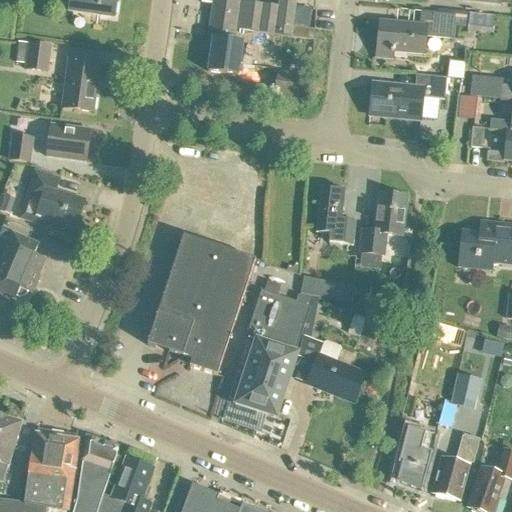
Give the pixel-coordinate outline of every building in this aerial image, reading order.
[(70,0),(69,13),(114,20),(117,0),(70,0)] [(212,7),(207,40),(208,40),(208,41),(212,42),(213,41),(233,43),(235,32),(252,34),(313,42),(313,32),(294,30),(296,13),(239,6),(239,0),(200,0),(200,5),(212,7)] [(378,23),(374,61),(392,62),(393,56),(424,59),(426,40),(452,42),(454,17),(420,14),(419,26),(378,23)] [(210,53),(207,74),(237,78),(241,45),(251,47),(252,36),(313,44),(313,42),(252,34),(235,32),(233,43),(213,41),(212,42),(208,41),(208,40),(207,40),(205,52),(210,53)] [(47,76),(51,48),(18,44),(15,65),(25,66),(24,72),(47,76)] [(69,62),(63,111),(93,115),(100,66),(69,62)] [(304,77),(276,73),(273,101),(300,104),(304,77)] [(372,86),(368,118),(419,123),(422,100),(443,102),(445,81),(417,78),(416,91),(372,86)] [(500,102),(501,87),(491,87),(490,101),(500,102)] [(511,94),(511,95),(511,88),(501,87),(500,102),(499,103),(511,104),(511,94)] [(478,118),(480,98),(463,96),(460,116),(478,118)] [(490,122),(489,132),(506,134),(506,133),(511,133),(511,109),(511,124),(490,122)] [(51,128),(47,159),(86,165),(91,133),(51,128)] [(482,151),(483,131),(472,130),(470,150),(482,151)] [(487,154),(486,164),(504,165),(504,163),(511,164),(511,133),(506,133),(506,134),(504,155),(487,154)] [(12,137),(8,164),(30,167),(34,140),(12,137)] [(34,174),(19,220),(40,227),(41,223),(75,234),(85,202),(56,193),(60,182),(34,174)] [(353,248),(352,247),(355,223),(341,222),(344,193),(346,194),(346,192),(321,190),(316,235),(329,237),(328,246),(353,249),(353,248)] [(362,232),(359,255),(382,259),(385,237),(401,239),(405,199),(378,196),(373,233),(362,232)] [(203,221),(200,232),(216,237),(219,226),(203,221)] [(460,234),(457,270),(492,274),(493,266),(511,267),(511,227),(480,224),(478,236),(460,234)] [(12,236),(0,264),(0,296),(15,303),(17,299),(19,300),(25,298),(27,295),(30,296),(44,262),(34,258),(38,248),(12,236)] [(183,239),(147,348),(155,350),(156,346),(169,351),(168,355),(191,363),(189,369),(216,378),(255,263),(183,239)] [(295,356),(310,310),(309,309),(312,301),(298,298),(295,305),(261,293),(245,341),(247,342),(239,368),(252,373),(249,380),(236,376),(228,402),(235,405),(235,407),(275,420),(296,356),(295,356)] [(317,358),(306,388),(353,407),(365,376),(317,358)] [(456,406),(444,403),(438,427),(449,430),(456,406)] [(0,483),(4,485),(22,425),(0,418),(0,483)] [(397,467),(400,468),(395,485),(419,495),(434,437),(407,430),(397,467)] [(45,511),(70,511),(80,443),(36,436),(26,507),(0,503),(0,511),(34,511),(35,510),(41,511),(45,511)] [(442,460),(432,495),(457,502),(467,465),(472,466),(478,441),(462,437),(454,464),(442,460)] [(100,511),(118,460),(119,458),(117,458),(117,457),(119,455),(118,454),(116,454),(114,450),(107,448),(99,451),(96,446),(93,446),(91,446),(90,445),(86,447),(77,506),(75,511),(100,511)] [(482,471),(470,505),(468,510),(474,511),(490,511),(495,501),(496,502),(504,482),(511,484),(511,480),(511,454),(502,451),(496,475),(482,471)] [(150,511),(152,508),(142,504),(154,473),(128,463),(113,502),(106,499),(100,511),(150,511)] [(184,511),(248,511),(193,489),(184,511)]
